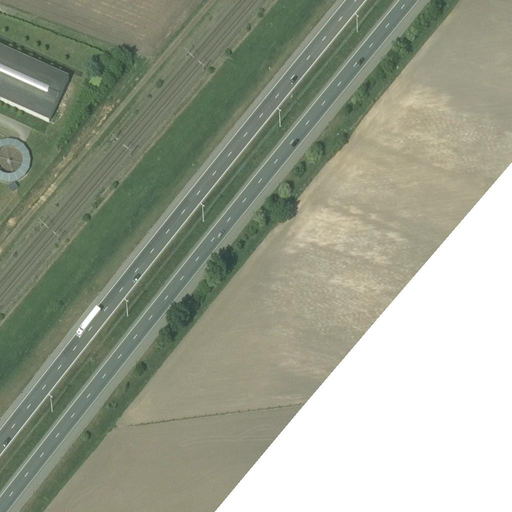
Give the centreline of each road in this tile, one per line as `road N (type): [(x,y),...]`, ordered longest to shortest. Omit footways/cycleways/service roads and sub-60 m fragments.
road 1 (motorway): [(0,510),(410,0)]
road 2 (motorway): [(356,0),(0,443)]
